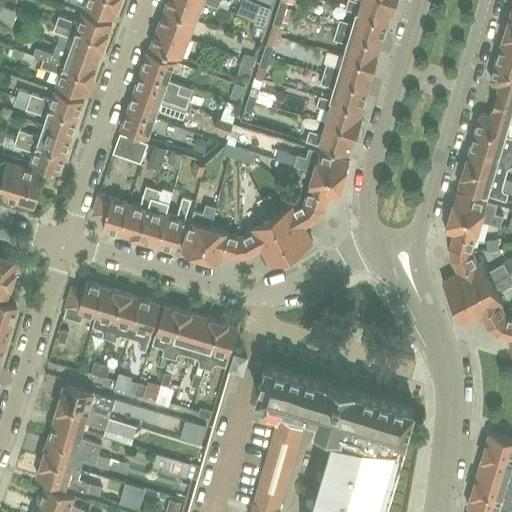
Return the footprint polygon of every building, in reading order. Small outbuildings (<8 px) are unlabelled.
[(69,0),(113,17),(120,0),(69,0)] [(167,0),(165,7),(196,19),(203,1),(201,0),(167,0)] [(255,25),(265,28),(271,9),(249,0),(241,0),(236,14),(256,21),(255,25)] [(285,13),(289,2),(283,0),(280,0),(277,10),(285,13)] [(348,0),(346,9),(357,12),(357,11),(388,21),(389,18),(392,19),(397,0),(362,0),(362,2),(355,0),(348,0)] [(189,38),(196,19),(165,7),(158,26),(189,38)] [(277,10),(273,22),(281,25),(285,13),(277,10)] [(106,39),(112,22),(83,11),(79,22),(60,15),(58,22),(106,39)] [(339,20),(337,29),(382,43),(388,21),(357,11),(357,12),(353,24),(339,20)] [(74,37),(70,47),(99,57),(106,39),(58,22),(55,30),(74,37)] [(265,28),(255,25),(251,34),(262,37),(265,28)] [(158,26),(150,45),(181,57),(189,38),(158,26)] [(511,30),(506,28),(500,47),(511,51),(511,30)] [(375,65),(380,49),(382,43),(337,29),(333,41),(347,44),(343,55),(375,65)] [(99,57),(70,47),(57,42),(53,53),(37,47),(34,55),(44,59),(44,58),(93,75),(99,57)] [(274,45),(267,43),(263,54),(270,57),(274,45)] [(511,51),(500,47),(494,67),(511,72),(511,51)] [(148,51),(142,70),(168,79),(174,60),(148,51)] [(245,54),(242,64),(252,67),(255,58),(245,54)] [(259,66),(267,68),(270,57),(263,54),(259,66)] [(323,73),(368,87),(371,80),(375,65),(343,55),(340,67),(326,63),(323,73)] [(57,83),(82,93),(86,94),(93,75),(44,58),(44,59),(42,66),(60,72),(57,83)] [(252,67),(242,64),(239,73),(249,77),(252,67)] [(511,72),(494,67),(490,79),(493,83),(499,85),(495,100),(511,105),(511,72)] [(135,89),(187,107),(191,97),(177,93),(180,84),(168,80),(168,79),(142,70),(135,89)] [(362,109),(368,87),(323,73),(320,84),(333,88),(330,99),(362,109)] [(240,101),(242,96),(245,87),(235,83),(230,98),(240,101)] [(256,101),(258,95),(260,89),(252,86),(248,98),(256,101)] [(17,97),(29,101),(78,117),(84,99),(55,89),(51,100),(19,89),(17,97)] [(187,107),(135,89),(128,108),(154,117),(157,110),(183,120),(187,107)] [(326,122),(358,132),(364,112),(361,111),(362,109),(330,99),(319,96),(316,106),(330,110),(326,122)] [(256,101),(248,98),(245,109),(252,112),(256,101)] [(511,105),(495,100),(490,115),(484,113),(480,116),(476,128),(505,137),(509,122),(511,123),(511,105)] [(78,117),(29,101),(26,109),(46,116),(43,126),(72,135),(78,117)] [(121,127),(122,128),(147,137),(154,117),(128,108),(121,127)] [(218,119),(214,128),(230,133),(233,124),(218,119)] [(352,151),(358,132),(326,122),(323,134),(309,130),(306,141),(349,153),(350,150),(352,151)] [(20,130),(17,137),(66,153),(72,135),(43,126),(39,136),(20,130)] [(476,128),(470,147),(511,160),(511,138),(505,137),(476,128)] [(141,162),(145,151),(148,142),(121,132),(114,152),(141,162)] [(66,153),(17,137),(14,145),(34,152),(31,162),(60,172),(66,153)] [(226,145),(228,156),(241,159),(234,145),(227,143),(226,145)] [(154,145),(148,164),(159,168),(165,148),(154,145)] [(255,161),(256,158),(244,148),(234,145),(241,159),(251,162),(255,161)] [(511,160),(470,147),(464,167),(504,179),(508,166),(511,167),(511,160)] [(287,162),(289,154),(290,152),(278,148),(275,158),(287,162)] [(294,165),(297,166),(313,171),(313,170),(344,180),(350,160),(309,148),(306,157),(298,154),(294,165)] [(6,160),(4,170),(0,168),(0,176),(40,188),(45,171),(6,160)] [(205,165),(204,165),(194,162),(191,173),(202,176),(205,165)] [(504,179),(464,167),(458,186),(506,200),(508,193),(500,191),(504,179)] [(338,198),(344,180),(313,170),(313,171),(305,199),(302,203),(301,203),(322,213),(325,209),(329,195),(338,198)] [(0,196),(35,206),(40,188),(0,176),(0,196)] [(130,203),(122,232),(140,238),(155,188),(147,186),(141,206),(130,203)] [(158,243),(167,214),(170,203),(160,200),(163,190),(155,188),(140,238),(158,243)] [(494,213),(497,204),(457,192),(451,212),(481,222),(481,221),(500,226),(503,215),(494,213)] [(102,227),(122,232),(130,203),(99,194),(93,214),(105,218),(102,227)] [(271,194),(262,199),(292,253),(312,242),(304,226),(317,219),(322,213),(301,203),(294,207),(292,204),(280,211),(271,194)] [(167,214),(158,243),(176,249),(191,199),(183,197),(177,217),(167,214)] [(244,235),(242,235),(243,257),(248,256),(262,249),(271,264),(292,253),(262,199),(258,201),(268,218),(251,227),(252,230),(244,235)] [(182,251),(203,257),(211,227),(216,208),(206,205),(204,212),(194,210),(182,251)] [(473,249),(481,222),(451,212),(445,230),(454,233),(450,248),(450,252),(473,249)] [(211,227),(203,257),(220,262),(223,253),(237,257),(243,257),(242,235),(240,235),(211,227)] [(499,249),(499,248),(498,239),(486,240),(487,250),(499,249)] [(443,281),(455,302),(491,283),(508,274),(503,264),(486,273),(480,262),(477,263),(473,254),(473,249),(450,252),(451,259),(459,272),(443,281)] [(0,275),(11,279),(17,260),(0,254),(0,275)] [(508,274),(491,283),(455,302),(466,323),(481,314),(489,328),(495,333),(508,316),(506,314),(501,305),(503,304),(496,291),(500,289),(502,292),(511,286),(511,280),(510,276),(508,274)] [(0,295),(5,298),(6,297),(11,279),(0,275),(0,295)] [(96,316),(105,286),(87,280),(84,289),(72,286),(62,317),(80,323),(83,312),(96,316)] [(96,316),(92,327),(101,330),(103,333),(102,337),(109,339),(124,292),(105,286),(96,316)] [(124,292),(109,339),(116,342),(118,337),(121,335),(130,338),(142,297),(124,292)] [(142,297),(130,338),(139,340),(141,344),(139,348),(146,350),(160,303),(142,297)] [(0,322),(10,326),(16,306),(0,300),(0,322)] [(162,355),(169,357),(183,309),(165,304),(152,344),(161,347),(163,351),(162,355)] [(181,353),(189,355),(201,315),(183,309),(169,357),(176,359),(178,355),(181,353)] [(220,320),(201,315),(189,355),(197,358),(199,361),(198,366),(205,368),(220,320)] [(509,348),(511,349),(511,317),(508,316),(495,333),(498,335),(511,339),(509,348)] [(213,366),(217,364),(226,366),(238,325),(220,320),(205,368),(212,370),(213,366)] [(0,322),(0,344),(4,345),(10,326),(0,322)] [(61,330),(57,341),(65,344),(68,332),(61,330)] [(230,370),(242,374),(247,358),(235,354),(230,370)] [(99,376),(102,364),(94,362),(91,373),(99,376)] [(336,382),(326,379),(325,379),(325,380),(267,363),(257,396),(262,398),(269,400),(270,395),(283,399),(281,405),(316,415),(313,425),(314,425),(329,429),(343,433),(343,434),(344,434),(347,425),(381,435),(383,428),(397,432),(395,437),(405,440),(415,407),(357,390),(357,389),(347,386),(336,382)] [(110,366),(102,364),(99,376),(106,378),(110,366)] [(172,375),(165,373),(162,385),(169,387),(172,375)] [(191,385),(198,388),(202,376),(195,374),(191,385)] [(136,395),(139,383),(131,381),(128,392),(136,395)] [(147,385),(139,383),(136,395),(143,397),(144,396),(147,385)] [(115,399),(64,385),(59,402),(109,417),(115,399)] [(153,398),(156,388),(147,385),(144,396),(153,398)] [(109,417),(59,402),(53,421),(83,430),(85,423),(106,429),(105,430),(134,439),(138,427),(109,418),(109,417)] [(201,408),(198,416),(210,419),(212,411),(201,408)] [(279,511),(280,510),(279,510),(303,429),(279,417),(278,419),(254,502),(253,502),(249,511),(279,511)] [(83,430),(53,421),(48,439),(98,454),(101,444),(81,438),(83,430)] [(188,442),(201,446),(208,426),(195,422),(188,442)] [(511,439),(489,433),(484,450),(511,458),(511,439)] [(48,439),(43,458),(81,469),(84,459),(107,466),(110,458),(98,454),(48,439)] [(379,511),(398,449),(398,448),(369,444),(340,440),(337,459),(333,458),(329,486),(325,486),(321,511),(379,511)] [(511,458),(484,450),(479,469),(511,478),(511,458)] [(189,464),(157,455),(154,466),(185,476),(189,464)] [(78,479),(81,469),(43,458),(37,477),(99,495),(102,486),(78,479)] [(511,478),(479,469),(473,487),(511,498),(511,478)] [(46,484),(38,503),(61,511),(91,511),(71,504),(75,496),(46,484)] [(511,498),(473,487),(468,506),(487,511),(508,511),(510,509),(511,509),(511,498)] [(165,511),(177,511),(181,502),(170,498),(165,511)] [(61,511),(38,503),(34,511),(61,511)]
